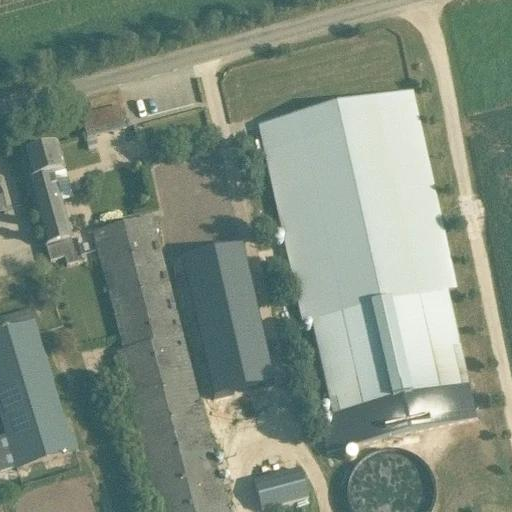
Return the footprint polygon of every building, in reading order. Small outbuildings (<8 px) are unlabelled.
[(341,448),(474,422),(449,290),(453,289),(416,92),(264,121),(321,419),(335,416),(341,448)] [(120,108),(81,118),(87,140),(125,130),(120,108)] [(53,177),(61,175),(55,151),(37,155),(39,163),(25,167),(29,182),(26,183),(45,249),(46,249),(50,265),(64,261),(66,269),(78,266),(53,177)] [(159,511),(226,511),(155,216),(93,231),(122,352),(121,352),(159,511)] [(241,248),(181,262),(213,402),(273,388),(241,248)] [(0,438),(0,476),(74,454),(34,324),(32,325),(28,312),(0,320),(0,425),(4,437),(0,438)] [(358,460),(362,511),(430,511),(425,455),(358,460)] [(260,511),(272,511),(308,503),(300,471),(253,483),(260,511)]
